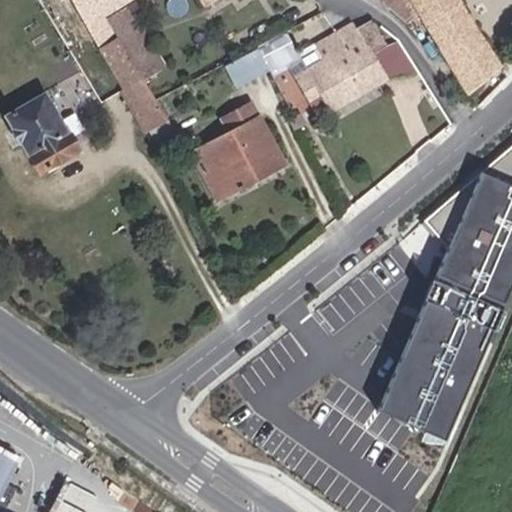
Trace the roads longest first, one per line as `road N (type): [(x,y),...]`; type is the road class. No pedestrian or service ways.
road 1 (unclassified): [(511,101),(126,415)]
road 2 (tertiary): [(126,415),(264,511)]
road 3 (unknown): [(490,119),(424,35),(383,0)]
road 4 (tertiary): [(0,327),(126,415)]
